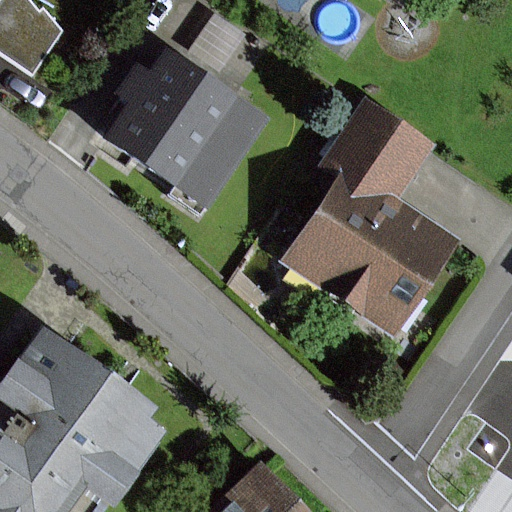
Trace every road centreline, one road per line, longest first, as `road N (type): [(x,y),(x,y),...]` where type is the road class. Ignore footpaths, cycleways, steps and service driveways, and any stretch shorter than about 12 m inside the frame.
road 1 (residential): [(362,485),(0,160)]
road 2 (residential): [(511,272),(362,485)]
